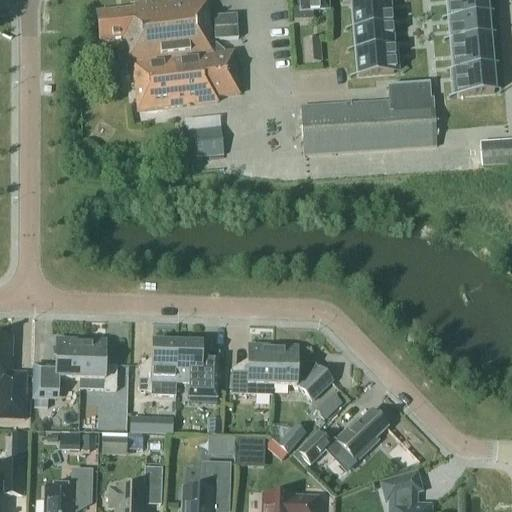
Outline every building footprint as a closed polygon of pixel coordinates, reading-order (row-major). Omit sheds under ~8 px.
[(132,67),(136,113),(217,104),(216,99),(238,96),(233,54),(224,55),(224,53),(215,46),(211,46),(206,0),(186,0),(134,6),(134,10),(96,14),(99,41),(122,38),(126,68),(132,67)] [(299,0),(300,10),(294,10),(294,23),(312,22),(312,12),(327,11),(326,0),(299,0)] [(363,0),(364,5),(359,5),(365,76),(402,72),(394,1),(399,0),(363,0)] [(451,0),(462,100),(496,97),(486,0),(451,0)] [(302,42),(304,65),(322,63),(320,40),(302,42)] [(303,157),(435,148),(432,100),(430,101),(429,86),(389,88),(390,103),(300,109),(303,157)] [(186,133),(189,160),(223,157),(220,129),(186,133)] [(511,141),(480,144),(481,168),(511,166),(511,141)] [(11,340),(0,339),(0,420),(24,422),(25,376),(10,375),(11,340)] [(57,381),(79,382),(81,342),(56,341),(55,368),(34,368),(33,401),(34,401),(47,401),(57,401),(57,381)] [(105,343),(81,342),(79,382),(79,392),(116,393),(116,368),(104,367),(105,343)] [(150,398),(175,399),(175,385),(176,345),(152,344),(151,369),(139,369),(138,394),(150,394),(150,398)] [(201,354),(201,346),(176,345),(175,385),(189,385),(188,399),(216,399),(218,355),(201,354)] [(272,388),(271,388),(272,348),(248,348),(247,372),(231,371),(230,396),(247,397),(272,398),(272,388)] [(296,366),(297,349),(272,348),(271,388),(272,388),(295,389),(296,387),(299,387),(298,389),(311,403),(332,384),(318,370),(317,371),(312,367),(296,366)] [(336,394),(319,410),(327,420),(345,404),(336,394)] [(47,401),(34,401),(34,410),(47,410),(47,401)] [(355,465),(377,443),(375,441),(387,430),(371,413),(359,424),(357,422),(331,446),(332,448),(326,454),(334,462),(344,453),(355,465)] [(210,438),(220,438),(221,422),(211,422),(210,438)] [(81,423),(80,433),(96,433),(97,423),(81,423)] [(130,426),(130,436),(142,436),(146,436),(146,426),(130,426)] [(278,448),(288,455),(289,456),(302,441),(291,432),(278,448)] [(297,454),(309,467),(310,469),(326,454),(332,448),(331,446),(318,433),(297,453),(297,454)] [(95,454),(96,439),(82,439),(82,454),(95,454)] [(101,451),(125,452),(126,440),(102,439),(101,451)] [(240,468),(266,466),(265,439),(239,440),(240,468)] [(221,457),(233,458),(234,442),(222,441),(221,457)] [(25,451),(13,450),(13,462),(25,463),(25,451)] [(0,511),(4,511),(5,498),(22,499),(23,467),(0,465),(0,511)] [(181,511),(211,511),(212,498),(228,499),(229,467),(202,466),(201,492),(182,491),(181,511)] [(108,508),(111,510),(115,510),(114,511),(143,511),(144,507),(160,507),(161,471),(145,471),(144,491),(115,490),(115,492),(112,492),(109,495),(108,508)] [(88,507),(90,507),(91,473),(71,473),(71,491),(44,490),(43,511),(73,511),(74,507),(74,505),(88,505),(88,507)] [(429,511),(430,509),(415,508),(415,495),(420,493),(415,476),(381,486),(386,503),(390,502),(389,511),(429,511)] [(261,511),(316,511),(317,501),(293,500),(293,499),(262,497),(261,511)]
